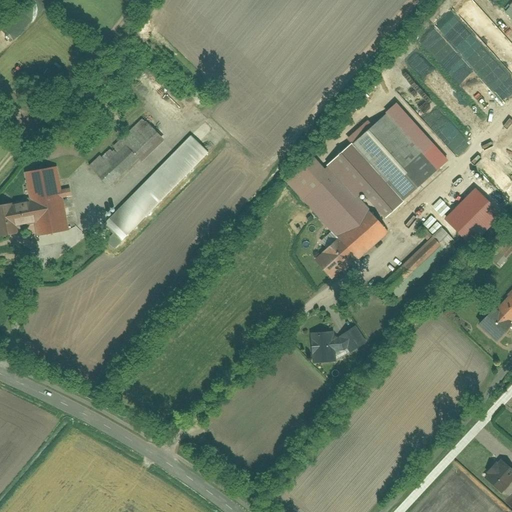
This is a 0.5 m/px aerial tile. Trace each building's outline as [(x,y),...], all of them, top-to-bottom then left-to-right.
[(176,124),(186,114),(167,96),(157,106),(176,124)] [(439,170),(390,115),(355,145),(405,200),(439,170)] [(111,185),(161,138),(142,118),(92,165),(111,185)] [(123,242),(208,154),(189,137),(105,224),(123,242)] [(379,223),(405,200),(355,145),(330,168),(379,223)] [(388,232),(379,223),(330,168),(327,170),(315,156),(287,180),(340,239),(316,261),(334,281),(388,232)] [(68,232),(57,170),(27,175),(32,202),(0,207),(0,230),(1,237),(14,235),(12,226),(34,222),(36,237),(68,232)] [(457,245),(442,229),(381,286),(397,302),(457,245)] [(511,229),(489,259),(501,268),(511,253),(511,229)] [(511,292),(497,310),(511,323),(511,321),(511,292)] [(495,308),(479,325),(496,340),(511,323),(497,310),(495,308)] [(364,341),(355,326),(332,339),(332,331),(312,332),(313,361),(333,360),(364,341)] [(202,436),(197,442),(204,448),(209,442),(202,436)] [(511,480),(511,472),(501,462),(485,479),(501,493),(511,480)]
